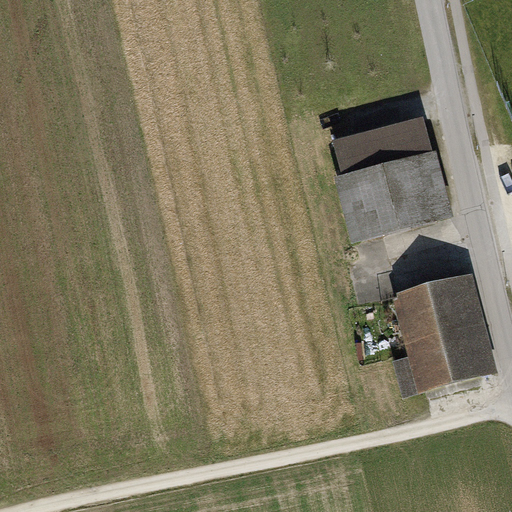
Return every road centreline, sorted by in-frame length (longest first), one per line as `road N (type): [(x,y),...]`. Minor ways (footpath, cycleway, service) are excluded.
road 1 (track): [(14,511),(327,448),(501,407),(511,395)]
road 2 (residential): [(511,356),(430,0)]
